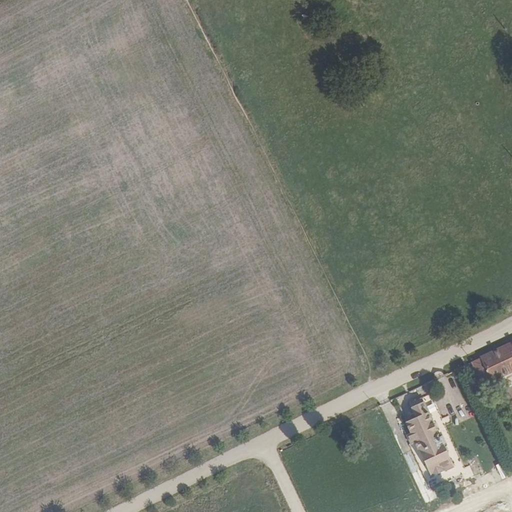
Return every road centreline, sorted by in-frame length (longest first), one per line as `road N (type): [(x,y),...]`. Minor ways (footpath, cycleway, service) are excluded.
road 1 (unclassified): [(268,448),(511,333)]
road 2 (unclassified): [(133,511),(268,448)]
